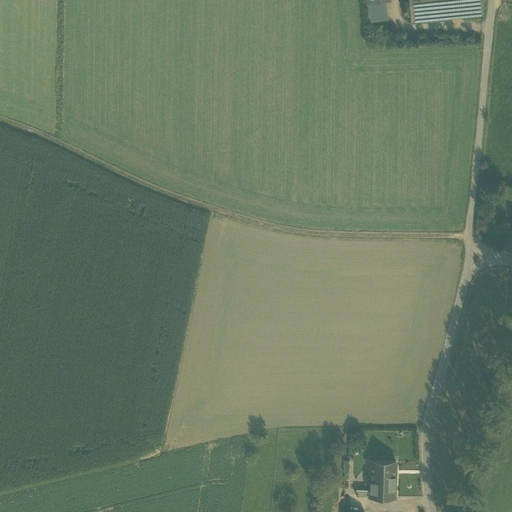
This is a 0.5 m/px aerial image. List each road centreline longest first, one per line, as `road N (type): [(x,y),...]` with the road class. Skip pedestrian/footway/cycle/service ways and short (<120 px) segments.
road 1 (track): [(468,225),(313,237),(148,185),(0,115)]
road 2 (residential): [(462,256),(426,415),(431,511)]
road 3 (unclassified): [(492,0),(468,225)]
